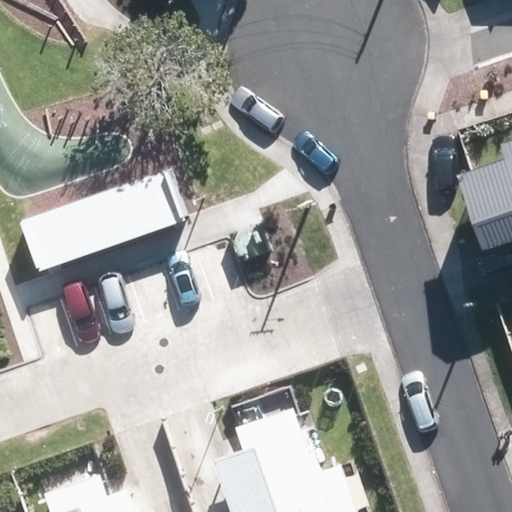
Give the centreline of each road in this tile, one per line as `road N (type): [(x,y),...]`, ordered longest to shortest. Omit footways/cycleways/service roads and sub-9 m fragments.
road 1 (residential): [(349,107),(488,511)]
road 2 (residential): [(349,107),(511,51)]
